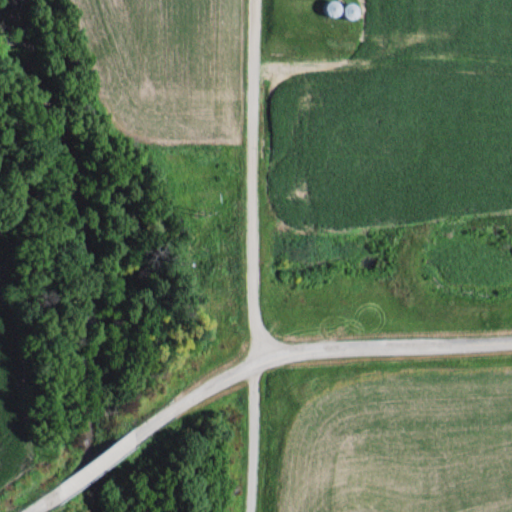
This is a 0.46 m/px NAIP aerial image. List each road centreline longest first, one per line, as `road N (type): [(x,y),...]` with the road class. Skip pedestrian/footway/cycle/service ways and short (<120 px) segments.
road 1 (tertiary): [(129,435),(256,356),(511,337)]
road 2 (residential): [(256,356),(250,0)]
